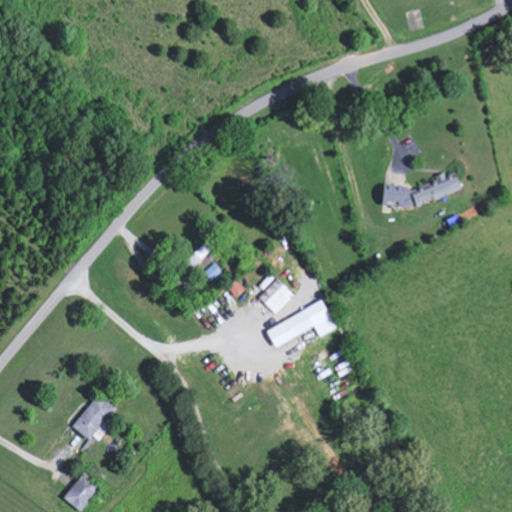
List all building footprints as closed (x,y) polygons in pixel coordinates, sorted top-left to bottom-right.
[(463,187),(458,175),(448,179),(446,172),(437,176),(438,180),(412,191),(418,206),(463,187)] [(408,186),(385,185),(385,200),(407,201),(408,186)] [(181,269),(187,275),(217,245),(210,238),(181,269)] [(296,295),(280,279),(261,297),(277,314),(296,295)] [(229,287),(238,297),(246,290),(237,280),(229,287)] [(277,346),(317,328),(309,311),(269,328),(277,346)] [(102,426),(117,409),(101,395),(75,424),(97,444),(109,431),(102,426)] [(102,486),(85,473),(66,498),(83,511),(102,486)]
